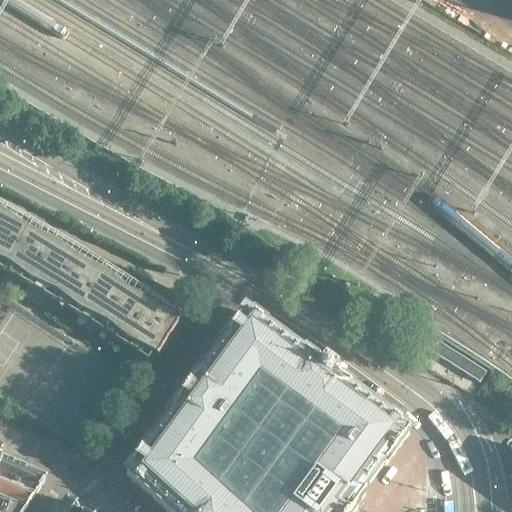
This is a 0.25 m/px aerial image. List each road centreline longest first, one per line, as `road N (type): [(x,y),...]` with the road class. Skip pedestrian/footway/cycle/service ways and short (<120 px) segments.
road 1 (tertiary): [(489,511),(476,449),(441,407),(271,282),(0,126)]
road 2 (tertiary): [(0,176),(242,299),(411,422),(444,475),(446,511)]
